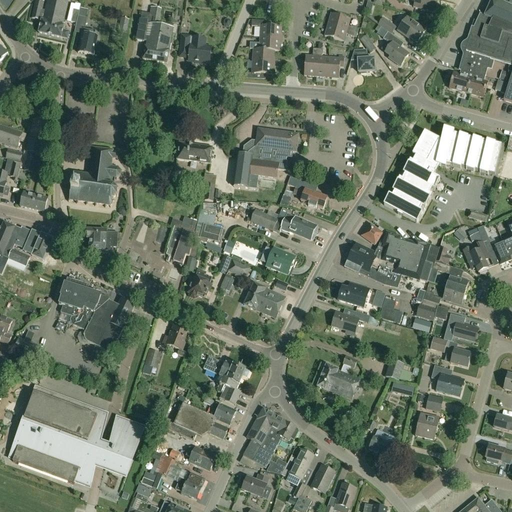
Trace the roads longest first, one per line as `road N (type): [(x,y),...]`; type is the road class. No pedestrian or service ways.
road 1 (tertiary): [(277,355),(379,177),(381,145),(369,117)]
road 2 (residential): [(277,355),(94,274),(61,232)]
road 3 (tertiary): [(403,509),(372,475),(296,419),(276,390)]
road 4 (residential): [(61,232),(54,101),(62,75)]
road 5 (tertiary): [(216,86),(62,75)]
road 6 (tertiary): [(209,511),(255,404),(276,390)]
road 7 (residential): [(454,470),(501,346)]
